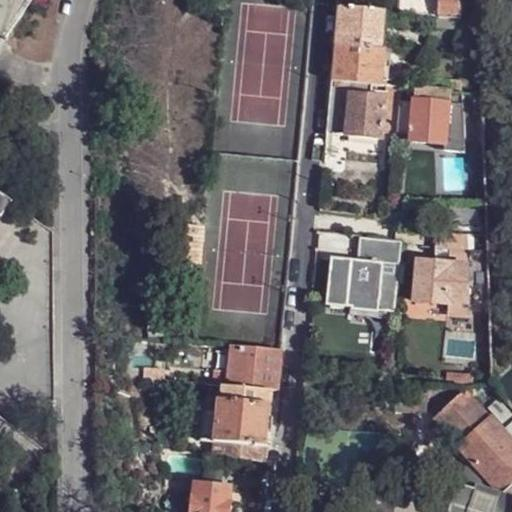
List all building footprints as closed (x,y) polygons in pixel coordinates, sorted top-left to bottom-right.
[(0,0),(0,34),(6,39),(33,0),(0,0)] [(439,17),(462,19),(461,0),(402,0),(401,14),(439,17)] [(340,8),(336,45),(380,49),(381,44),(384,12),(340,8)] [(455,32),(462,33),(462,19),(439,17),(438,27),(455,29),(455,32)] [(373,84),(382,84),(385,55),(386,50),(380,49),(336,45),(333,80),(373,84)] [(333,80),(332,93),(371,97),(372,91),(373,85),(373,84),(333,80)] [(437,81),(436,90),(464,93),(464,84),(437,81)] [(371,97),(382,99),(383,92),(384,85),(382,84),(373,84),(373,85),(378,86),(378,91),(372,91),(371,97)] [(383,133),(397,134),(401,101),(402,87),(384,85),(383,92),(382,99),(386,100),(383,133)] [(436,90),(415,88),(414,103),(401,101),(397,134),(397,137),(412,138),(411,142),(466,148),(464,93),(436,90)] [(332,93),(328,134),(383,139),(383,133),(386,100),(382,99),(371,97),(332,93)] [(0,216),(11,202),(0,193),(0,216)] [(441,225),(456,227),(466,228),(469,228),(468,206),(442,205),(441,225)] [(185,275),(200,277),(204,226),(189,225),(185,275)] [(456,227),(456,234),(458,234),(466,235),(466,228),(456,227)] [(456,234),(437,232),(442,245),(455,247),(458,246),(458,234),(456,234)] [(458,246),(467,248),(466,235),(458,234),(458,246)] [(398,312),(404,240),(388,238),(362,236),(360,261),(332,258),(328,305),(398,312)] [(458,246),(455,247),(455,264),(470,265),(470,248),(467,248),(458,246)] [(450,302),(471,305),(470,265),(455,264),(418,261),(414,300),(446,304),(446,302),(450,302)] [(156,296),(140,294),(145,336),(160,338),(156,296)] [(464,326),(472,327),(471,305),(450,302),(449,320),(465,321),(464,326)] [(272,391),(277,391),(280,370),(281,352),(231,347),(229,373),(215,371),(214,384),(224,385),(228,385),(272,389),(272,391)] [(158,370),(150,370),(151,378),(164,379),(176,380),(177,367),(159,366),(158,370)] [(472,387),(473,387),(472,375),(454,374),(455,387),(472,387)] [(203,440),(267,446),(272,391),(272,389),(228,385),(224,385),(222,399),(220,399),(219,412),(206,411),(203,440)] [(338,403),(390,404),(390,391),(338,390),(338,403)] [(460,447),(504,492),(511,484),(511,439),(492,418),(491,418),(466,390),(436,418),(461,445),(460,447)] [(161,450),(177,451),(178,438),(159,436),(161,450)] [(201,454),(266,461),(267,446),(203,440),(201,454)] [(351,503),(381,505),(383,475),(354,473),(351,503)] [(192,511),(231,511),(232,501),(230,501),(231,486),(198,482),(196,497),(194,497),(192,511)] [(461,511),(511,511),(511,498),(465,483),(461,511)] [(391,511),(392,507),(381,505),(351,503),(332,501),(330,511),(391,511)]
